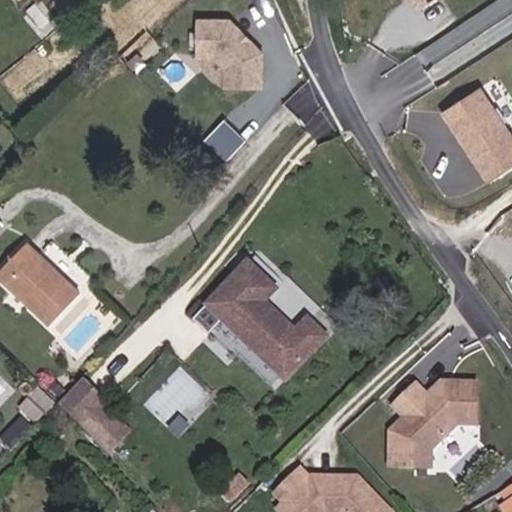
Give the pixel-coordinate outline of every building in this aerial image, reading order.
[(436,0),(412,0),(420,11),(436,0)] [(245,77),(244,95),(281,97),(282,63),(250,29),(220,28),(218,64),(235,66),(245,77)] [(511,164),(511,135),(479,85),(442,110),(488,180),(511,164)] [(208,137),(227,158),(248,137),(229,117),(208,137)] [(0,234),(9,226),(0,217),(0,234)] [(35,242),(3,274),(53,327),(85,296),(35,242)] [(255,261),(214,303),(291,378),(331,336),(314,319),(302,331),(270,300),(282,288),(255,261)] [(136,432),(91,382),(70,401),(115,451),(136,432)] [(485,424),(484,382),(446,383),(435,396),(424,385),(401,407),(412,419),(397,427),(397,466),(441,469),(441,450),(466,424),(485,424)] [(309,467),(282,490),(292,501),(301,511),(396,511),(366,477),(325,474),(315,474),(309,467)] [(301,511),(292,501),(284,507),(288,511),(301,511)]
